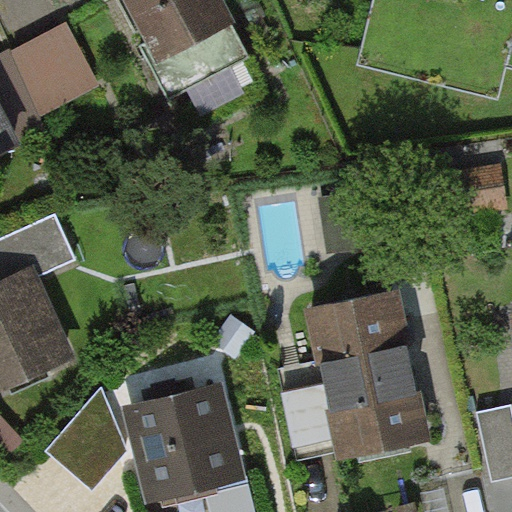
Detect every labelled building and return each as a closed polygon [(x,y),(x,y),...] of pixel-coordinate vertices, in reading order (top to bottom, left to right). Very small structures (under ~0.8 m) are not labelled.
[(117,0),(170,101),(247,61),(223,15),(251,0),(117,0)] [(101,89),(69,22),(0,55),(0,64),(29,124),(101,89)] [(197,119),(249,100),(240,77),(189,96),(197,119)] [(0,119),(0,149),(12,143),(0,119)] [(26,264),(0,276),(0,386),(70,352),(26,264)] [(397,289),(300,310),(333,467),(430,446),(397,289)] [(214,386),(119,408),(141,503),(236,482),(214,386)]
